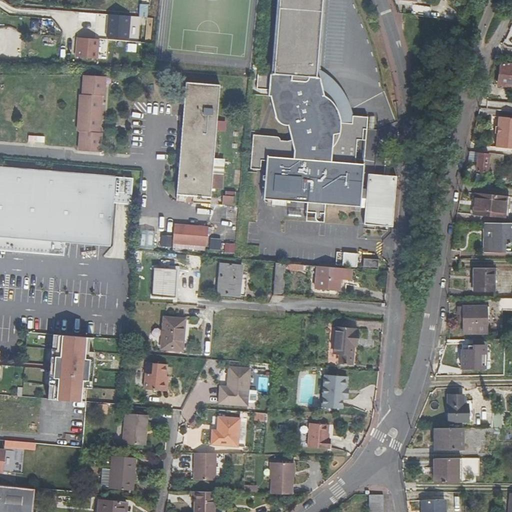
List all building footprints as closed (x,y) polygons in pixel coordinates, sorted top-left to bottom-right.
[(314,78),(320,0),(278,0),(272,74),(257,73),(255,90),(268,91),(267,97),(269,97),(276,120),(277,122),(280,125),(283,126),(287,127),(290,141),(286,142),(278,141),(279,138),(252,135),(249,170),(259,170),(260,161),(265,161),(264,175),(261,175),(261,180),(264,180),(263,201),(306,203),(306,213),(324,214),(324,205),(359,207),(361,164),(353,164),(354,140),(360,140),(361,129),(364,130),(365,117),(350,116),(349,124),(339,123),(338,123),(337,123),(336,124),(335,125),(334,125),(334,126),(333,134),(318,133),(312,111),(321,109),(322,108),(323,107),(323,106),(324,106),(324,104),(319,86),(319,79),(314,78)] [(137,16),(146,17),(148,5),(139,3),(137,16)] [(411,15),(430,18),(432,7),(412,4),(411,15)] [(107,38),(129,40),(131,17),(109,15),(107,38)] [(43,36),(43,45),(59,46),(59,37),(43,36)] [(76,57),(98,59),(100,40),(78,38),(76,57)] [(511,86),(511,61),(510,62),(510,64),(500,63),(498,85),(511,86)] [(104,96),(105,77),(84,75),(83,94),(80,94),(77,132),(80,132),(78,150),(99,152),(101,132),(99,132),(101,96),(104,96)] [(216,122),(219,85),(186,82),(177,196),(178,196),(178,201),(194,202),(194,197),(210,198),(211,189),(221,190),(223,165),(213,164),(215,131),(224,132),(225,123),(216,122)] [(511,147),(511,116),(500,116),(499,126),(498,132),(497,146),(511,147)] [(44,143),(45,137),(28,135),(27,141),(44,143)] [(505,154),(492,152),(491,154),(489,170),(497,171),(498,163),(504,163),(505,154)] [(489,170),(491,154),(480,153),(477,171),(488,173),(489,170)] [(131,197),(133,178),(0,166),(0,249),(63,254),(65,241),(109,244),(113,196),(131,197)] [(367,183),(365,225),(393,227),(396,177),(374,176),(373,176),(371,177),(369,178),(369,179),(368,181),(367,183)] [(508,196),(477,193),(475,215),(506,218),(508,196)] [(324,214),(306,213),(305,222),(323,223),(324,214)] [(487,249),(507,249),(507,243),(511,242),(511,224),(488,224),(487,249)] [(208,228),(174,225),(173,244),(206,247),(208,228)] [(153,230),(139,229),(138,247),(152,248),(153,230)] [(161,247),(171,248),(171,238),(162,237),(161,247)] [(208,249),(219,249),(219,238),(208,237),(208,249)] [(232,252),(232,243),(223,242),(222,251),(232,252)] [(344,253),(343,266),(357,267),(358,254),(344,253)] [(379,271),(379,260),(364,259),(364,269),(379,271)] [(273,295),(283,296),(285,264),(276,263),(273,295)] [(239,289),(241,265),(221,264),(218,295),(245,297),(245,289),(239,289)] [(339,278),(351,279),(351,269),(317,267),(315,288),(338,290),(339,278)] [(153,297),(173,298),(175,270),(155,269),(153,297)] [(495,269),(474,269),(474,291),(495,291),(495,269)] [(511,300),(491,299),(490,308),(490,313),(511,313),(511,300)] [(467,333),(489,334),(490,313),(490,308),(468,307),(467,333)] [(185,324),(179,323),(179,318),(163,317),(161,348),(183,350),(185,324)] [(355,330),(336,328),(334,354),(340,354),(339,363),(352,365),(354,346),(354,339),(357,339),(357,332),(355,332),(355,330)] [(56,346),(51,346),(47,385),(52,385),(51,399),(81,401),(82,388),(87,388),(91,350),(86,349),(87,335),(57,333),(56,346)] [(167,364),(146,362),(144,389),(164,390),(167,364)] [(230,367),(229,387),(229,397),(234,402),(250,403),(252,368),(230,367)] [(347,374),(325,373),(323,405),(343,406),(344,395),(344,386),(346,386),(347,374)] [(229,397),(229,387),(222,387),(221,404),(250,406),(250,403),(234,402),(229,397)] [(469,405),(466,405),(465,396),(451,397),(451,423),(469,422),(469,405)] [(106,413),(106,404),(97,403),(96,413),(106,413)] [(147,431),(149,416),(126,414),(123,444),(143,446),(144,430),(147,431)] [(242,418),(222,417),(222,431),(219,430),(214,430),(213,445),(240,447),(242,418)] [(240,447),(248,447),(249,418),(242,418),(240,447)] [(331,422),(312,421),(311,445),(332,446),(332,436),(331,436),(331,422)] [(463,430),(435,430),(435,450),(463,450),(463,430)] [(197,481),(218,481),(218,454),(197,454),(197,481)] [(134,490),(137,458),(113,456),(110,489),(134,490)] [(460,459),(437,460),(437,485),(460,484),(460,459)] [(280,464),(279,481),(279,495),(300,496),(300,479),(300,465),(280,464)] [(19,486),(0,484),(0,511),(33,511),(35,488),(19,486)] [(193,500),(197,501),(196,511),(215,511),(216,493),(193,492),(193,500)] [(369,511),(384,511),(384,496),(372,497),(370,497),(369,511)] [(424,511),(449,511),(448,499),(423,501),(424,511)] [(100,500),(98,511),(124,511),(124,510),(126,510),(127,502),(100,500)]
